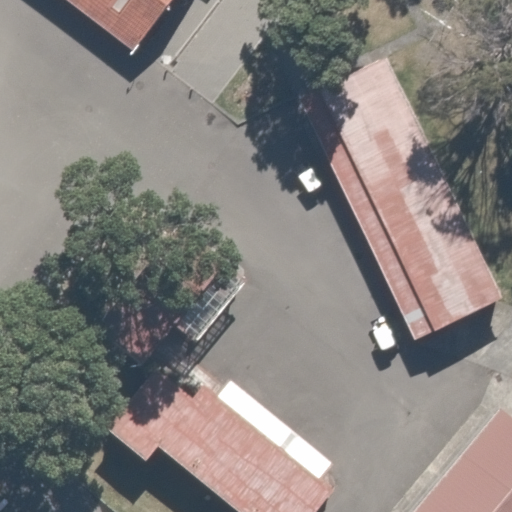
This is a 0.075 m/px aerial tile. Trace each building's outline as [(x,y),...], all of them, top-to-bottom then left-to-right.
[(35,0),(114,60),(160,0),(35,0)] [(314,114),(412,344),(511,302),(413,72),(314,114)] [(168,239),(121,302),(181,346),(228,284),(168,239)] [(270,511),(297,473),(148,374),(98,449),(192,511),(270,511)] [(511,511),(511,443),(448,511),(511,511)]
